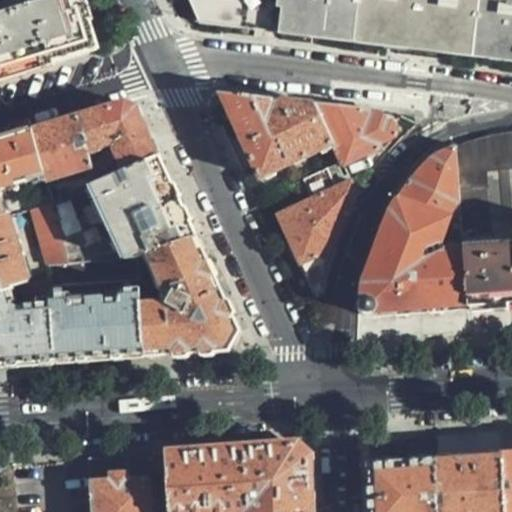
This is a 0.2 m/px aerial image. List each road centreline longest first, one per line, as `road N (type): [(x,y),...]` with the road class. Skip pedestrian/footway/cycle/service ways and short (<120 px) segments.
road 1 (residential): [(345,394),(344,314),(374,208),(408,159),(437,137),(511,114)]
road 2 (residential): [(308,396),(165,68)]
road 3 (residential): [(165,68),(295,66),(511,97)]
road 4 (primary): [(0,415),(308,396)]
road 5 (residential): [(0,121),(165,68)]
road 6 (primary): [(345,394),(511,383)]
